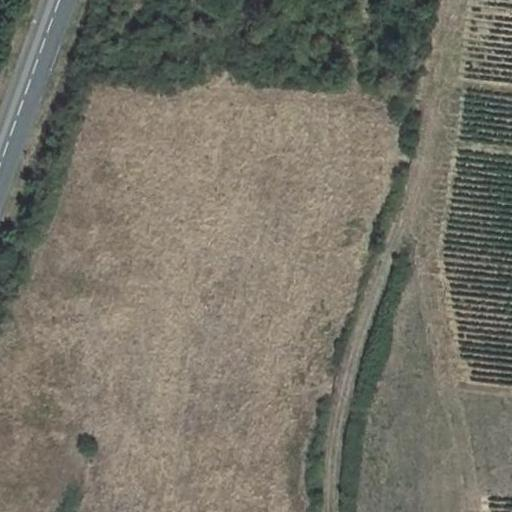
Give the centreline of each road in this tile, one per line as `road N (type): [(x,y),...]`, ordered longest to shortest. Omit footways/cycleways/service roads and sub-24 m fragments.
road 1 (unclassified): [(330,511),(335,415),(424,147),(458,0)]
road 2 (tertiary): [(0,156),(57,0)]
